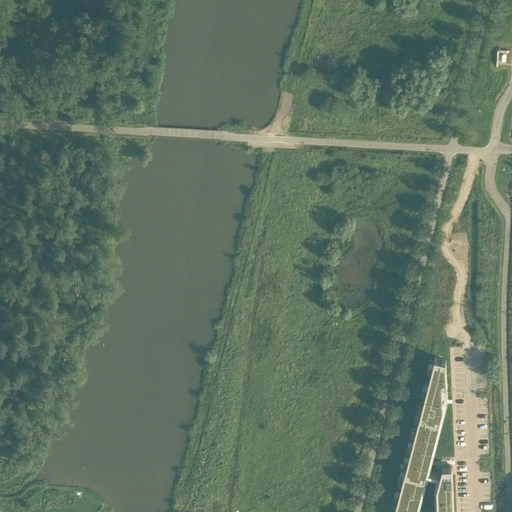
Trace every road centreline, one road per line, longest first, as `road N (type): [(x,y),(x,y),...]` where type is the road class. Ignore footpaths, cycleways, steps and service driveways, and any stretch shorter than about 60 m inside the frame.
road 1 (residential): [(509,511),(506,214),(490,186),(494,150)]
road 2 (residential): [(468,343),(476,511)]
road 3 (track): [(489,0),(451,148)]
